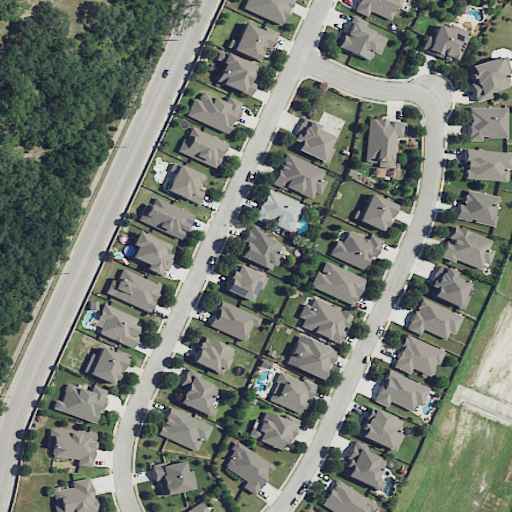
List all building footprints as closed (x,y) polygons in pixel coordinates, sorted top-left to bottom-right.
[(245,0),(242,9),(279,25),(289,0),(245,0)] [(356,0),(352,11),(366,17),(368,11),(391,21),(399,0),(356,0)] [(385,37),(348,20),(336,47),(367,61),(371,51),(378,54),(385,37)] [(276,32),(261,25),(259,29),(242,22),(234,41),(229,39),(225,47),(257,61),(263,48),(268,50),(276,32)] [(420,50),(454,61),(463,34),(435,26),(431,38),(424,35),(420,50)] [(256,67),(218,49),(213,59),(222,63),(214,81),(243,94),(256,67)] [(508,86),(505,75),(509,74),(503,55),(464,67),(475,101),(489,97),(488,92),(508,86)] [(225,132),(230,120),(233,121),(240,102),(225,96),(223,101),(200,92),(197,100),(192,98),(184,116),(225,132)] [(505,138),(506,107),(467,106),(466,137),(505,138)] [(290,150),(327,161),(331,149),(327,148),(331,135),(316,130),(318,124),(300,118),(290,150)] [(394,136),(401,137),(402,121),(366,119),(364,161),(376,162),(376,167),(393,168),(394,136)] [(178,153),(216,167),(225,141),(187,127),(178,153)] [(511,152),(464,148),(462,178),(505,181),(506,169),(510,169),(511,152)] [(325,181),(319,178),(323,170),(284,153),(271,183),(309,200),(313,192),(319,194),(325,181)] [(197,204),(201,192),(197,190),(203,175),(171,162),(168,171),(171,172),(164,190),(197,204)] [(253,217),(289,233),(301,204),(265,188),(253,217)] [(498,197),(464,189),(461,205),(456,204),(453,217),(491,226),(498,197)] [(360,212),(354,210),(351,219),(381,230),(386,217),(389,219),(395,204),(367,193),(360,212)] [(137,221),(180,239),(191,214),(154,197),(151,204),(145,202),(137,221)] [(236,255),(272,271),(279,253),(276,251),(280,243),(261,235),(263,230),(249,224),(236,255)] [(490,238),(448,226),(439,257),(479,268),(481,262),(488,264),(492,250),(487,249),(490,238)] [(362,269),(367,255),(374,257),(381,239),(368,235),(367,238),(345,230),(341,242),(334,240),(328,256),(362,269)] [(160,276),(173,247),(136,231),(130,244),(135,246),(130,257),(146,264),(143,269),(160,276)] [(308,286),(351,305),(363,279),(324,261),(318,273),(315,271),(308,286)] [(250,300),(255,288),(261,290),(266,276),(234,264),(224,291),(250,300)] [(462,308),(467,295),(463,294),(467,282),(452,276),(454,271),(436,264),(425,295),(462,308)] [(104,293),(147,312),(159,285),(121,268),(116,280),(110,278),(104,293)] [(298,326),(338,344),(344,330),(343,330),(350,315),(312,298),(308,306),(302,303),(297,316),(302,319),(298,326)] [(460,315),(418,298),(405,329),(418,335),(421,329),(443,339),(446,331),(452,333),(460,315)] [(207,325),(243,342),(251,324),(256,327),(260,318),(219,299),(207,325)] [(96,318),(102,320),(96,333),(128,347),(140,319),(102,303),(96,318)] [(334,350),(297,334),(284,363),(321,380),(334,350)] [(408,374),(410,368),(430,377),(441,350),(404,334),(391,366),(408,374)] [(222,374),(231,347),(201,336),(191,363),(222,374)] [(90,353),(82,372),(113,385),(125,357),(99,346),(95,355),(90,353)] [(388,401),(410,411),(414,403),(420,406),(427,387),(385,369),(372,400),(386,406),(388,401)] [(300,414),(313,385),(279,370),(267,399),(300,414)] [(216,384),(184,371),(179,384),(184,387),(177,403),(211,417),(215,408),(208,405),(216,384)] [(95,423),(105,390),(90,385),(88,390),(65,383),(60,401),(55,400),(52,409),(95,423)] [(156,434),(195,451),(200,438),(204,440),(210,425),(167,407),(156,434)] [(355,435),(392,451),(400,434),(395,432),(400,421),(368,407),(355,435)] [(246,438),(278,448),(279,442),(288,445),(297,419),(283,415),(282,418),(263,411),(260,421),(253,419),(246,438)] [(94,432),(51,428),(48,456),(77,458),(76,465),(91,467),(94,432)] [(272,466),(237,442),(221,466),(245,481),(241,487),(253,494),(272,466)] [(378,491),(383,480),(375,477),(383,458),(352,444),(339,474),(378,491)] [(193,489),(189,471),(184,472),(182,459),(150,466),(153,481),(157,481),(160,495),(193,489)] [(55,511),(88,511),(95,511),(89,477),(70,480),(72,487),(51,490),(55,511)] [(330,511),(364,511),(371,501),(333,479),(319,505),(330,511)] [(215,511),(213,509),(208,511),(206,511),(200,502),(183,511),(215,511)]
